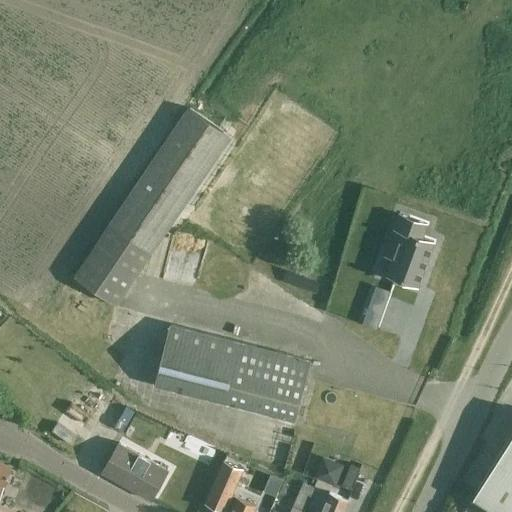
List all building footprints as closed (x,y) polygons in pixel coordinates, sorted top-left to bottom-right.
[(113,303),(149,250),(143,245),(220,129),(187,106),(73,276),(113,303)] [(386,274),(417,285),(433,241),(422,237),(427,223),(398,213),(393,228),(402,231),(392,257),(386,274)] [(375,328),(389,290),(374,285),(360,322),(375,328)] [(169,323),(153,383),(294,419),(310,360),(169,323)] [(118,357),(129,360),(137,335),(126,332),(118,357)] [(511,511),(511,432),(472,496),(498,511),(511,511)] [(166,468),(118,441),(101,471),(150,498),(166,468)] [(0,496),(11,465),(9,464),(0,461),(0,496)] [(226,511),(252,511),(256,505),(230,493),(241,469),(224,461),(205,502),(226,511)] [(351,468),(345,482),(360,487),(365,474),(351,468)] [(304,511),(315,489),(301,483),(288,511),(304,511)] [(329,492),(321,511),(343,511),(348,499),(329,492)]
